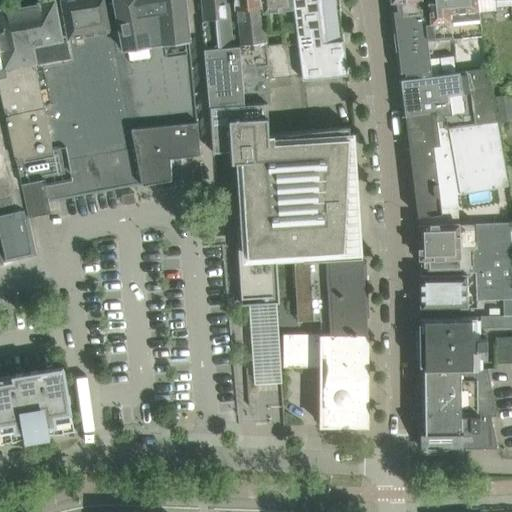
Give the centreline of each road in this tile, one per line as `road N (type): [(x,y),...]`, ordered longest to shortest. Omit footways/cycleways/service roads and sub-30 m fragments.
road 1 (residential): [(395,467),(395,241),(372,0)]
road 2 (unclassified): [(395,467),(149,457),(0,474)]
